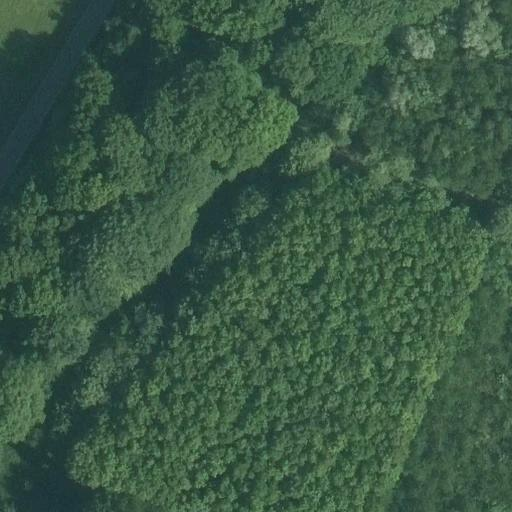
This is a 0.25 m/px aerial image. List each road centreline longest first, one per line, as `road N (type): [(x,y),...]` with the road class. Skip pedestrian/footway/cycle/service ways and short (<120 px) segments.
road 1 (track): [(420,0),(264,122),(155,233),(0,431)]
road 2 (unclassified): [(112,0),(0,180)]
